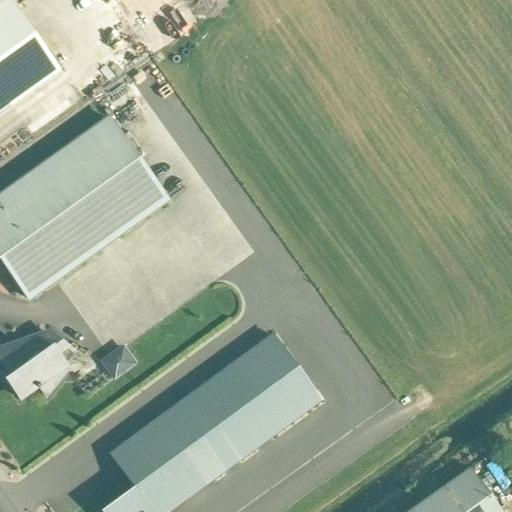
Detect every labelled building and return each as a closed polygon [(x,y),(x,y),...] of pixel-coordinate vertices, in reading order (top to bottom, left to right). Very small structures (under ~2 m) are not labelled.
[(0,0),(0,115),(61,73),(8,0),(0,0)] [(166,202),(107,119),(0,195),(0,262),(28,301),(166,202)] [(10,379),(6,381),(20,401),(37,389),(38,391),(39,390),(45,398),(67,371),(57,356),(67,349),(52,338),(42,345),(36,337),(0,350),(0,356),(14,376),(9,379),(10,379)] [(101,511),(169,511),(320,402),(272,337),(109,456),(133,488),(101,511)] [(96,360),(109,380),(135,363),(122,343),(96,360)] [(497,490),(509,482),(497,465),(485,473),(497,490)] [(422,503),(409,511),(499,511),(470,470),(422,503)]
